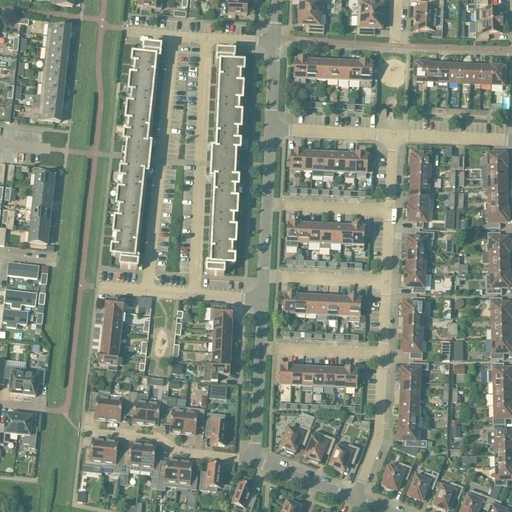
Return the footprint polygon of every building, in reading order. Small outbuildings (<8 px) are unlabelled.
[(149,9),(155,10),(156,0),(138,0),(137,8),(143,9),(149,10),(149,9)] [(320,15),(324,15),(324,0),(309,0),(310,3),(300,2),(300,7),(298,6),(298,14),(300,14),(320,15)] [(358,0),(358,17),(382,18),(384,18),(384,11),(382,10),(382,6),(373,6),(373,0),(358,0)] [(416,8),(415,20),(436,21),(437,9),(443,9),(443,4),(431,3),(431,9),(416,8)] [(225,4),(224,16),(235,16),(241,17),(241,16),(247,17),(247,5),(229,4),(229,5),(225,4)] [(486,5),(467,6),(468,13),(475,13),(475,24),(502,23),(502,11),(487,11),(486,5)] [(320,15),(300,14),(298,14),(297,22),(299,22),(299,26),(308,27),(308,34),(323,35),(323,27),(319,27),(320,15)] [(381,26),(383,26),(384,18),(382,18),(358,17),(357,36),(371,37),(372,30),(381,30),(381,26)] [(430,39),(442,40),(443,21),(436,21),(415,20),(415,32),(430,33),(430,39)] [(487,35),(502,35),(502,23),(475,24),(475,42),(487,41),(487,35)] [(48,25),(47,38),(69,40),(70,28),(48,25)] [(45,49),(67,52),(69,40),(47,38),(45,49)] [(150,156),(151,145),(147,144),(156,59),(164,60),(166,49),(165,49),(165,50),(161,50),(161,49),(143,47),(143,53),(144,53),(143,57),(132,56),(131,65),(135,65),(134,77),(130,77),(128,93),(132,94),(131,106),(127,105),(125,122),(129,122),(127,134),(124,134),(123,143),(126,143),(125,153),(122,153),(123,151),(122,151),(122,153),(126,153),(126,154),(149,156),(150,156)] [(44,61),(66,64),(67,52),(45,49),(44,61)] [(243,85),(240,85),(240,73),(244,73),(244,64),(233,64),(233,60),(234,60),(235,54),(217,53),(217,54),(213,54),(213,53),(212,53),(212,64),(220,64),(216,150),(212,149),(211,161),(212,161),(235,162),(239,162),(240,162),(240,160),(239,160),(239,162),(236,161),(236,152),(240,152),(240,143),(237,143),(237,131),(241,131),(242,114),(238,114),(239,102),(242,102),(243,85)] [(305,85),(306,80),(307,60),(298,60),(298,62),(295,62),(294,85),(305,85)] [(306,80),(316,81),(317,63),(307,62),(307,60),(306,80)] [(43,73),(65,76),(66,64),(44,61),(43,73)] [(317,63),(316,81),(327,81),(328,63),(317,63)] [(327,81),(338,82),(339,64),(328,63),(327,81)] [(349,82),(360,83),(360,63),(360,65),(350,64),(349,82)] [(369,65),(369,63),(360,63),(360,83),(359,88),(371,88),(372,65),(369,65)] [(338,82),(349,82),(350,64),(339,64),(338,82)] [(415,66),(415,83),(425,83),(426,65),(420,65),(419,65),(419,66),(415,66)] [(428,66),(428,65),(426,65),(425,83),(436,84),(437,67),(435,67),(435,66),(428,66)] [(441,66),(440,67),(437,67),(436,84),(447,85),(448,67),(441,66)] [(448,66),(448,67),(447,85),(458,85),(459,68),(457,68),(457,67),(449,67),(449,66),(448,66)] [(462,67),(462,68),(459,68),(458,85),(469,86),(470,67),(470,68),(462,67)] [(470,67),(469,86),(480,86),(481,69),(478,69),(478,68),(471,68),(471,67),(470,67)] [(481,69),(480,86),(491,87),(492,68),(491,68),(491,69),(484,68),(484,69),(481,69)] [(493,69),(492,68),(491,87),(503,87),(504,70),(500,70),(500,69),(499,69),(493,69)] [(65,76),(43,73),(42,85),(64,88),(65,76)] [(42,85),(40,97),(62,99),(64,88),(42,85)] [(62,99),(40,97),(39,109),(61,111),(62,99)] [(10,124),(12,106),(6,105),(4,124),(10,124)] [(38,121),(60,124),(61,111),(39,109),(38,121)] [(290,154),(289,172),(301,172),(302,152),(294,152),(294,154),(290,154)] [(302,152),(301,172),(312,173),(313,155),(302,154),(303,152),(302,152)] [(313,155),(312,173),(323,173),(324,155),(313,155)] [(323,173),(334,174),(334,156),(324,155),(323,173)] [(344,174),(355,175),(356,155),(356,157),(345,156),(344,174)] [(364,157),(364,155),(356,155),(355,175),(367,175),(368,157),(364,157)] [(410,168),(429,168),(434,169),(435,156),(412,155),(412,159),(411,158),(411,160),(411,166),(410,168)] [(334,174),(344,174),(345,156),(334,156),(334,174)] [(504,156),(487,156),(488,169),(506,168),(506,167),(506,161),(506,159),(504,159),(504,156)] [(142,271),(143,256),(135,255),(144,174),(148,175),(149,163),(125,161),(122,161),(122,160),(121,160),(121,163),(122,163),(122,161),(125,161),(124,171),(120,170),(119,179),(123,180),(121,192),(118,191),(116,208),(120,208),(118,220),(115,220),(113,237),(116,237),(115,249),(111,249),(110,257),(122,259),(121,262),(120,262),(120,268),(137,270),(137,269),(141,270),(141,271),(142,271)] [(224,270),(223,270),(223,266),(234,267),(235,258),(231,258),(232,246),(236,246),(236,229),(233,229),(233,217),(237,217),(238,200),(234,200),(235,188),(238,188),(239,180),(235,179),(236,170),(238,170),(238,172),(239,172),(239,169),(238,169),(238,170),(235,169),(212,168),(211,168),(210,179),(215,179),(211,265),(202,265),(202,275),(202,274),(207,275),(206,276),(224,276),(224,270)] [(410,168),(410,178),(428,179),(429,168),(410,168)] [(488,169),(488,180),(505,179),(505,177),(506,177),(506,169),(506,168),(488,169)] [(36,176),(35,187),(53,189),(54,178),(36,176)] [(409,189),(428,190),(428,179),(410,178),(409,189)] [(488,180),(488,190),(507,190),(507,189),(506,189),(506,182),(505,182),(505,179),(488,180)] [(35,187),(34,199),(51,200),(53,189),(35,187)] [(409,200),(427,201),(428,190),(409,189),(409,200)] [(507,190),(488,190),(489,201),(505,201),(505,198),(507,198),(506,190),(507,190)] [(51,200),(34,199),(33,210),(50,212),(51,200)] [(409,200),(408,211),(427,212),(427,201),(409,200)] [(485,205),(485,212),(507,211),(507,203),(506,203),(505,201),(489,201),(489,205),(485,205)] [(49,223),(50,212),(33,210),(31,221),(49,223)] [(427,212),(408,211),(408,220),(408,224),(408,225),(415,225),(415,230),(423,230),(423,226),(426,226),(427,212)] [(507,213),(507,211),(485,212),(482,212),(482,224),(483,224),(483,231),(500,230),(499,224),(506,224),(506,221),(507,221),(507,219),(507,213)] [(31,221),(30,233),(48,234),(49,223),(31,221)] [(287,225),(286,243),(298,244),(299,224),(290,224),(290,226),(287,225)] [(299,224),(298,244),(308,244),(309,226),(299,226),(299,224)] [(309,226),(308,244),(319,245),(320,227),(309,226)] [(320,227),(319,245),(330,246),(331,228),(320,227)] [(342,228),(341,246),(352,247),(353,227),(352,227),(352,229),(342,228)] [(361,229),(361,227),(353,227),(352,247),(351,251),(363,252),(364,229),(361,229)] [(331,228),(330,246),(341,246),(342,228),(331,228)] [(29,244),(47,246),(48,234),(30,233),(29,244)] [(407,251),(406,252),(425,253),(425,241),(428,241),(428,234),(415,234),(415,240),(408,239),(408,243),(407,243),(407,245),(407,251)] [(490,245),(486,245),(486,254),(490,254),(508,253),(508,252),(508,246),(508,244),(507,244),(507,240),(500,241),(500,234),(487,235),(487,241),(490,241),(490,245)] [(406,261),(407,261),(407,264),(424,265),(425,253),(406,252),(406,253),(407,253),(406,261)] [(490,254),(490,265),(507,265),(507,262),(508,262),(508,254),(508,253),(490,254)] [(39,266),(8,262),(7,276),(37,280),(38,274),(38,267),(39,266)] [(406,275),(405,275),(424,276),(424,265),(407,264),(407,267),(406,267),(406,275)] [(490,265),(491,277),(509,276),(508,268),(507,268),(507,265),(490,265)] [(425,289),(423,289),(424,276),(405,275),(405,277),(405,283),(405,285),(406,285),(406,288),(413,289),(412,295),(425,295),(425,289)] [(509,278),(509,276),(491,277),(491,293),(495,293),(495,296),(501,296),(501,289),(508,289),(508,286),(509,286),(509,284),(509,278)] [(458,289),(468,289),(468,279),(458,279),(458,289)] [(37,294),(6,290),(4,304),(18,306),(35,308),(37,294)] [(283,297),(283,315),(294,316),(295,298),(295,296),(287,295),(287,297),(283,297)] [(306,298),(295,298),(294,316),(305,316),(306,298)] [(306,298),(305,316),(316,317),(317,299),(306,298)] [(338,300),(337,318),(348,318),(349,298),(349,300),(338,300)] [(358,301),(358,299),(349,298),(348,318),(348,323),(360,324),(361,301),(358,301)] [(317,299),(316,317),(327,317),(327,299),(317,299)] [(327,299),(327,317),(337,318),(338,300),(327,299)] [(404,317),(403,317),(403,318),(422,319),(422,306),(424,306),(425,300),(412,299),(412,305),(405,305),(405,308),(404,308),(404,310),(404,317)] [(489,307),(491,307),(492,319),(510,319),(510,317),(510,311),(510,309),(508,309),(508,306),(502,306),(501,300),(489,300),(489,307)] [(112,302),(106,301),(105,313),(123,315),(124,303),(117,303),(112,302)] [(138,316),(150,318),(151,310),(138,309),(138,316)] [(4,310),(2,322),(26,325),(28,313),(4,310)] [(210,322),(214,322),(232,323),(231,323),(232,323),(232,311),(226,311),(221,311),(210,310),(210,322)] [(105,313),(104,323),(121,325),(122,315),(123,315),(105,313)] [(404,327),(404,330),(421,330),(422,319),(403,318),(403,319),(403,327),(404,327)] [(492,319),(492,331),(509,330),(509,327),(510,327),(510,319),(492,319)] [(214,330),(214,332),(231,333),(231,331),(231,323),(232,323),(214,322),(214,330)] [(103,334),(120,336),(121,325),(104,323),(103,334)] [(402,340),(402,341),(420,342),(421,330),(404,330),(404,332),(403,332),(402,340)] [(510,333),(509,333),(509,330),(492,331),(492,342),(511,342),(511,341),(510,341),(510,333)] [(213,339),(213,343),(230,344),(231,340),(231,333),(214,332),(213,339)] [(103,334),(102,345),(119,347),(120,336),(103,334)] [(422,354),(420,354),(420,342),(402,341),(402,342),(402,349),(402,350),(403,351),(403,354),(410,354),(409,360),(422,361),(422,354)] [(441,342),(441,361),(462,362),(463,343),(452,342),(441,342)] [(510,343),(511,343),(511,342),(492,342),(493,355),(490,355),(491,361),(503,361),(503,355),(510,355),(510,351),(511,351),(511,349),(510,343)] [(213,347),(213,354),(230,355),(230,348),(230,344),(213,343),(213,347)] [(100,355),(118,357),(119,347),(102,345),(100,355)] [(212,364),(212,365),(229,365),(230,357),(230,355),(213,354),(212,356),(212,364)] [(110,368),(117,369),(118,357),(100,355),(99,367),(105,367),(105,368),(110,368)] [(205,364),(204,382),(217,383),(218,377),(223,377),(229,377),(230,365),(229,365),(212,365),(212,364),(212,365),(205,364)] [(401,374),(400,383),(418,384),(419,372),(428,372),(428,365),(409,364),(409,371),(402,370),(402,374),(401,374)] [(172,374),(180,375),(182,367),(173,365),(172,374)] [(494,385),(511,384),(511,383),(511,376),(511,374),(510,374),(510,371),(503,371),(503,365),(491,365),(491,372),(487,372),(488,385),(494,385)] [(279,387),(291,387),(292,367),(283,367),(283,369),(280,369),(279,387)] [(292,367),(291,387),(302,388),(302,370),(292,369),(292,367)] [(453,375),(464,375),(464,367),(453,367),(453,375)] [(13,369),(5,368),(4,380),(11,381),(10,395),(22,397),(25,375),(12,374),(13,369)] [(38,370),(37,377),(25,375),(22,397),(35,398),(37,386),(44,386),(45,370),(38,370)] [(302,370),(302,388),(312,388),(313,370),(302,370)] [(313,370),(312,388),(323,389),(324,371),(313,370)] [(335,371),(334,389),(345,390),(346,370),(345,370),(345,372),(335,371)] [(354,372),(354,370),(346,370),(345,390),(357,390),(357,372),(354,372)] [(323,389),(334,389),(335,371),(324,371),(323,389)] [(140,387),(141,378),(132,377),(131,386),(140,387)] [(151,379),(150,386),(162,388),(163,381),(151,379)] [(401,392),(401,395),(418,396),(418,384),(400,383),(400,384),(400,392),(401,392)] [(494,396),(511,396),(511,393),(511,385),(511,384),(494,385),(494,396)] [(227,388),(211,387),(209,400),(226,402),(227,388)] [(95,421),(107,422),(109,401),(98,400),(98,395),(91,395),(89,408),(96,409),(95,421)] [(133,425),(145,426),(147,405),(136,404),(136,395),(129,395),(129,399),(127,412),(134,413),(133,425)] [(399,406),(417,407),(418,396),(401,395),(401,397),(400,397),(399,406)] [(494,408),(511,407),(511,406),(511,398),(511,396),(494,396),(494,408)] [(119,424),(121,412),(127,412),(129,399),(122,398),(121,402),(109,401),(107,422),(119,424)] [(165,417),(164,421),(171,422),(170,434),(182,435),(185,410),(186,402),(167,400),(167,403),(166,408),(165,417)] [(165,417),(166,408),(167,403),(159,402),(159,406),(147,405),(145,426),(157,428),(159,416),(165,417)] [(400,415),(400,418),(417,418),(417,407),(399,406),(399,407),(399,415),(400,415)] [(492,420),(492,427),(505,426),(505,420),(511,420),(511,417),(511,416),(511,406),(511,407),(494,408),(495,420),(492,420)] [(202,426),(204,412),(185,410),(182,435),(195,437),(196,425),(202,426)] [(9,444),(10,436),(17,437),(19,417),(14,417),(14,415),(10,414),(8,416),(6,416),(5,429),(0,428),(0,446),(3,447),(4,444),(9,444)] [(24,418),(19,417),(17,437),(24,437),(24,446),(29,446),(28,450),(35,450),(37,433),(31,432),(32,419),(30,419),(29,416),(25,416),(24,418)] [(224,417),(208,416),(206,433),(212,434),(211,446),(224,448),(227,426),(224,426),(224,417)] [(398,429),(416,430),(417,418),(400,418),(400,420),(399,420),(398,428),(398,429)] [(495,446),(509,446),(511,445),(511,435),(511,436),(511,432),(505,433),(505,426),(492,427),(493,434),(495,434),(495,446)] [(286,450),(285,452),(294,456),(299,441),(305,444),(304,447),(305,447),(311,431),(300,427),(297,434),(288,430),(281,448),(286,450)] [(460,439),(460,428),(452,428),(452,439),(460,439)] [(426,443),(416,442),(416,430),(398,429),(398,430),(398,437),(398,439),(399,439),(399,442),(405,442),(405,449),(426,450),(426,443)] [(309,462),(318,465),(324,451),(330,453),(328,456),(329,457),(335,441),(324,436),(321,443),(312,439),(305,457),(310,459),(309,462)] [(85,453),(83,466),(102,469),(105,443),(92,442),(91,453),(85,453)] [(114,470),(113,474),(121,475),(122,457),(116,456),(117,444),(105,443),(102,469),(114,470)] [(353,466),(360,450),(348,446),(348,448),(338,444),(330,467),(335,469),(334,471),(343,474),(348,460),(354,462),(353,466)] [(511,445),(509,446),(495,446),(496,457),(511,456),(511,445)] [(140,473),(140,471),(143,447),(130,446),(129,458),(122,457),(121,475),(128,476),(128,471),(140,473)] [(143,447),(140,471),(140,473),(152,474),(151,478),(158,479),(159,473),(161,461),(154,460),(155,448),(143,447)] [(419,450),(417,456),(423,458),(425,452),(419,450)] [(511,456),(496,457),(496,469),(511,468),(511,456)] [(166,474),(159,473),(158,479),(157,491),(156,497),(161,498),(161,492),(164,492),(165,488),(176,489),(179,463),(167,462),(166,474)] [(190,477),(192,465),(179,463),(176,489),(195,491),(197,477),(190,477)] [(384,479),(381,487),(384,488),(384,490),(393,493),(394,491),(396,492),(401,479),(407,481),(412,469),(399,465),(397,471),(390,468),(389,470),(388,470),(387,471),(387,472),(385,478),(384,479)] [(209,467),(207,479),(201,478),(199,492),(216,494),(217,489),(220,490),(222,468),(209,467)] [(511,468),(496,469),(496,481),(494,481),(494,488),(507,488),(506,482),(511,481),(511,468)] [(411,490),(410,489),(407,497),(410,498),(410,499),(412,499),(418,501),(419,502),(420,501),(422,502),(427,489),(433,491),(439,475),(432,473),(431,477),(425,474),(423,478),(417,475),(411,490)] [(437,499),(436,499),(433,507),(436,508),(445,511),(446,511),(448,511),(453,499),(459,501),(463,489),(450,484),(449,488),(442,485),(437,499)] [(240,485),(232,505),(235,506),(232,511),(250,511),(254,503),(248,501),(252,490),(240,485)] [(230,487),(223,486),(222,494),(230,495),(230,487)] [(477,511),(479,509),(484,511),(489,499),(470,492),(463,509),(462,509),(460,511),(477,511)] [(194,509),(196,494),(189,493),(187,508),(194,509)] [(500,507),(501,504),(489,499),(484,511),(487,511),(505,511),(507,510),(500,507)] [(299,508),(300,506),(293,504),(293,506),(287,503),(283,511),(298,511),(300,509),(299,508)]
